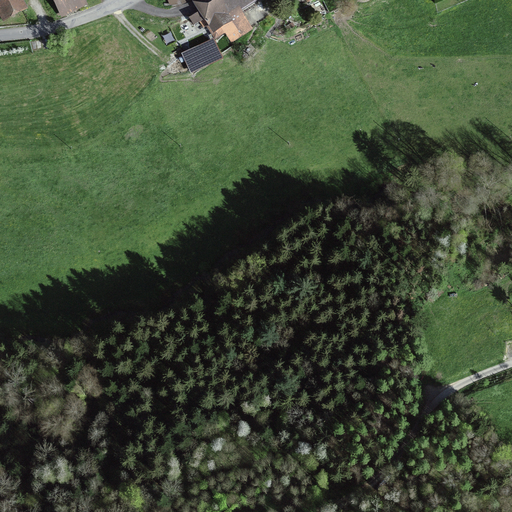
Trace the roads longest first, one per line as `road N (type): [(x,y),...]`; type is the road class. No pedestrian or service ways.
road 1 (track): [(457,382),(426,407),(367,488),(318,511)]
road 2 (residential): [(127,0),(47,29),(0,34)]
